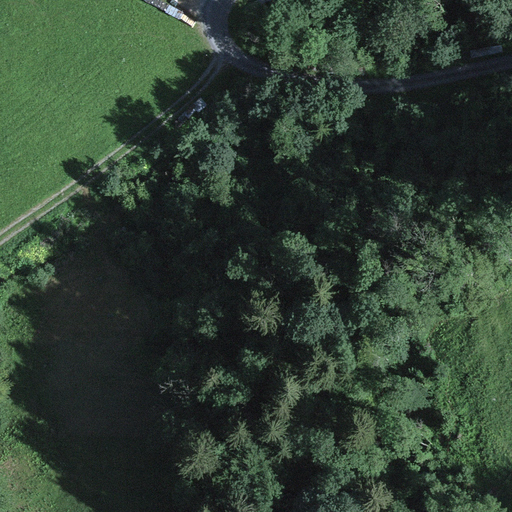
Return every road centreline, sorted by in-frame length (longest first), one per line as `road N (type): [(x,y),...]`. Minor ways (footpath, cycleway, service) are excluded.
road 1 (track): [(225,0),(224,45),(278,79),(401,82),(511,57)]
road 2 (track): [(224,45),(218,65),(171,119),(0,246)]
